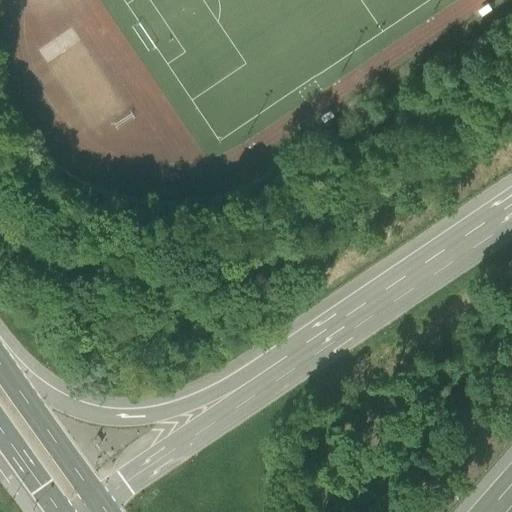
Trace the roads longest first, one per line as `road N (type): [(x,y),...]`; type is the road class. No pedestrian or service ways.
road 1 (motorway): [(511,207),(237,396)]
road 2 (motorway): [(237,396),(117,417),(17,383)]
road 3 (motorway): [(237,396),(101,499)]
road 4 (primary): [(101,499),(17,383)]
